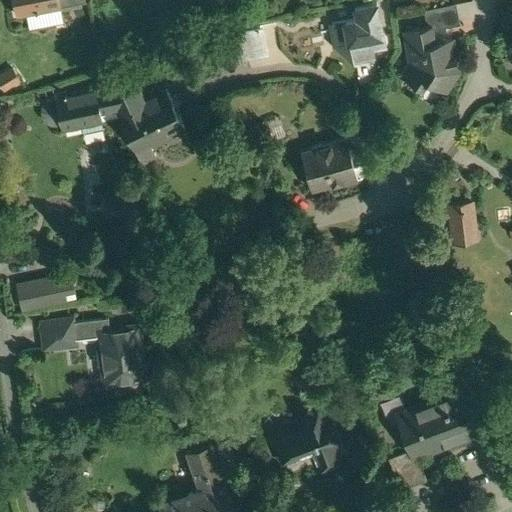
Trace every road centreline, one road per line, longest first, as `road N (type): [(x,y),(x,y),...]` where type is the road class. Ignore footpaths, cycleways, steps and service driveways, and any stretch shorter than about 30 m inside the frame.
road 1 (residential): [(224,78),(264,67),(328,74),(410,177)]
road 2 (residential): [(410,177),(451,131),(478,78)]
